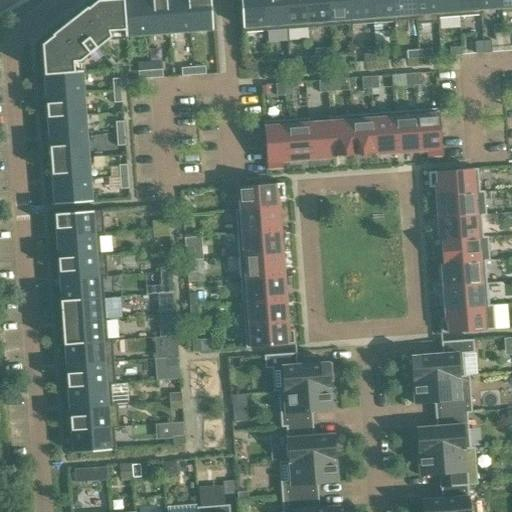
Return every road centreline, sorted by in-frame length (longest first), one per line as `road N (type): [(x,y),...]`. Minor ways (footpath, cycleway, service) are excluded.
road 1 (residential): [(45,511),(11,50),(60,0)]
road 2 (residential): [(364,328),(418,324),(408,174),(303,182),(313,331)]
road 3 (residential): [(378,511),(364,328)]
